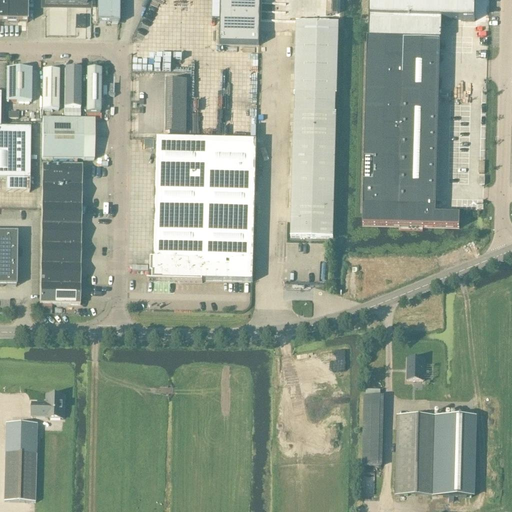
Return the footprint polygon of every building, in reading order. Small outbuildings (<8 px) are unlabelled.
[(6,0),(7,23),(8,23),(16,23),(18,23),(26,23),(27,23),(27,21),(27,17),(27,0),(6,0)] [(119,0),(97,0),(97,24),(119,24),(119,0)] [(259,46),(260,0),(220,0),(219,45),(259,46)] [(369,0),(369,16),(368,19),(440,21),(474,22),(474,0),(369,0)] [(294,114),(293,156),(290,238),(332,239),(338,25),(296,24),(294,95),(295,95),(295,114),(294,114)] [(363,226),(459,229),(459,216),(435,216),(440,41),(368,39),(363,226)] [(81,70),(65,70),(64,110),(80,110),(81,70)] [(31,71),(6,71),(6,103),(30,103),(31,71)] [(59,71),(42,71),(42,111),(58,111),(59,71)] [(100,71),(87,71),(86,115),(100,115),(100,71)] [(187,82),(170,82),(169,133),(186,134),(187,82)] [(42,120),(42,156),(42,160),(94,161),(94,121),(42,120)] [(0,179),(29,180),(30,129),(0,128),(0,179)] [(253,283),(257,142),(156,140),(153,260),(151,260),(150,275),(152,275),(152,282),(202,284),(202,282),(253,283)] [(41,186),(81,187),(82,167),(80,167),(42,166),(41,186)] [(81,187),(41,186),(41,206),(81,207),(81,187)] [(81,207),(41,206),(41,226),(81,226),(81,207)] [(81,226),(41,226),(40,246),(81,246),(81,226)] [(17,234),(0,233),(0,286),(16,287),(17,234)] [(81,246),(40,246),(40,265),(80,266),(81,246)] [(80,266),(40,265),(40,285),(80,286),(80,266)] [(80,306),(80,286),(40,285),(40,305),(39,305),(80,306)] [(408,360),(407,382),(423,382),(424,361),(408,360)] [(32,404),(32,417),(46,418),(46,420),(63,420),(64,397),(47,397),(47,406),(42,406),(42,405),(32,404)] [(362,468),(381,468),(383,398),(364,397),(362,468)] [(471,498),(473,419),(397,417),(395,496),(471,498)] [(38,426),(6,425),(4,503),(36,504),(38,426)]
